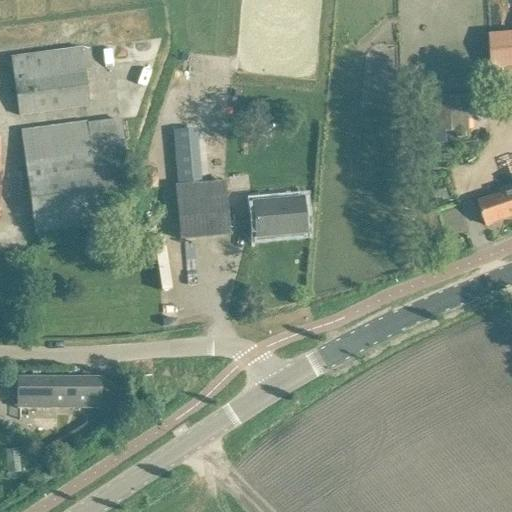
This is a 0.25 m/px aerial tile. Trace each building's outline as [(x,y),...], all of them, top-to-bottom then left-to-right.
[(511,32),(488,35),(491,69),(511,67),(511,32)] [(131,54),(148,65),(159,47),(142,36),(131,54)] [(11,58),(19,117),(88,108),(80,49),(11,58)] [(133,63),(129,72),(146,78),(150,69),(133,63)] [(275,104),(320,108),(321,96),(276,92),(275,104)] [(468,131),(466,95),(429,98),(432,134),(468,131)] [(122,119),(87,124),(87,122),(21,131),(35,235),(101,226),(97,198),(115,195),(126,148),(122,119)] [(160,185),(136,179),(133,191),(158,197),(160,185)] [(228,236),(226,216),(223,183),(174,187),(179,241),(228,236)] [(511,218),(511,192),(478,204),(486,227),(511,218)] [(305,234),(303,214),(302,200),(252,204),(255,239),(305,234)] [(468,219),(478,214),(472,200),(461,204),(468,219)] [(100,380),(17,379),(17,410),(99,410),(100,380)]
